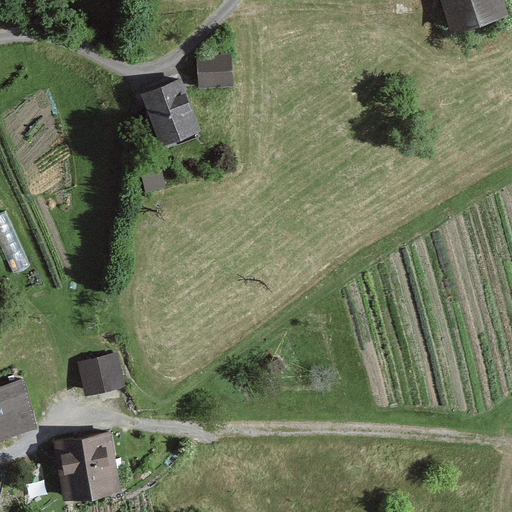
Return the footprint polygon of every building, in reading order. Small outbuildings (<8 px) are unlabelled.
[(484,0),(427,0),(434,35),(489,25),(484,0)] [(230,53),(200,59),(205,87),(236,81),(230,53)] [(179,81),(139,94),(157,146),(197,132),(179,81)] [(78,362),(85,393),(122,384),(115,354),(78,362)] [(0,386),(0,434),(38,425),(32,403),(27,380),(0,386)] [(116,434),(60,440),(65,494),(122,488),(116,434)]
